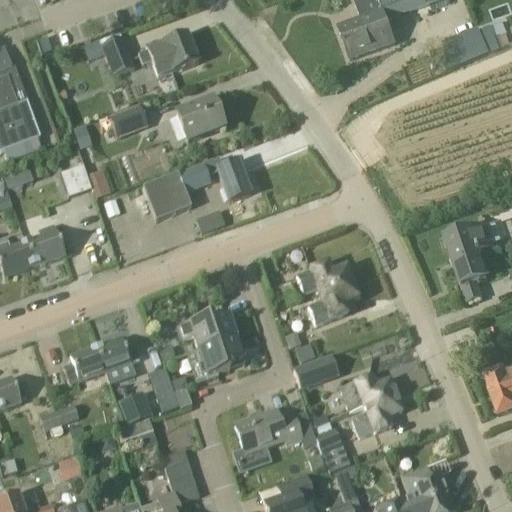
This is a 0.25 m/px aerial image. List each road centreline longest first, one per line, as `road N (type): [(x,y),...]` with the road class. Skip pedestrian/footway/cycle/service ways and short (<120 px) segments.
road 1 (residential): [(230,511),(202,410),(285,381),(240,251)]
road 2 (residential): [(495,511),(377,205)]
road 3 (residential): [(377,205),(222,0)]
road 4 (residential): [(0,336),(240,251)]
road 5 (residential): [(240,251),(377,205)]
